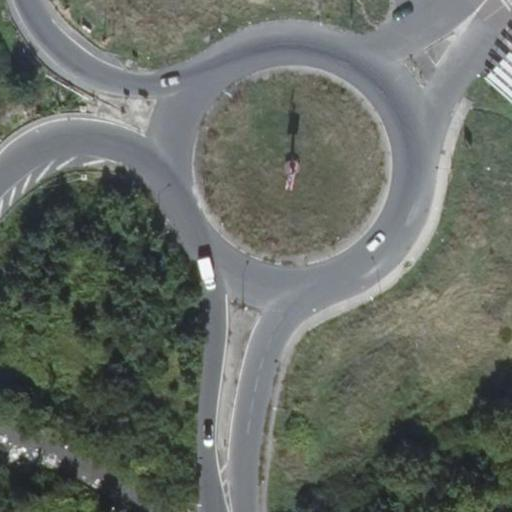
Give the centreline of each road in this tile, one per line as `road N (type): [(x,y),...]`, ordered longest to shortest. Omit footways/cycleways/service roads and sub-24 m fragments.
road 1 (secondary): [(293,298),(355,282),(401,238),(420,178),(407,115),(374,74),(317,47),(253,52),(200,87)]
road 2 (secondary): [(205,261),(214,323),(207,446),(221,511)]
road 3 (secondary): [(243,511),(252,403),(293,298)]
road 4 (motorway): [(200,87),(99,80),(48,41),(25,0)]
road 5 (motorway): [(0,180),(39,148),(74,139),(123,151),(168,180)]
